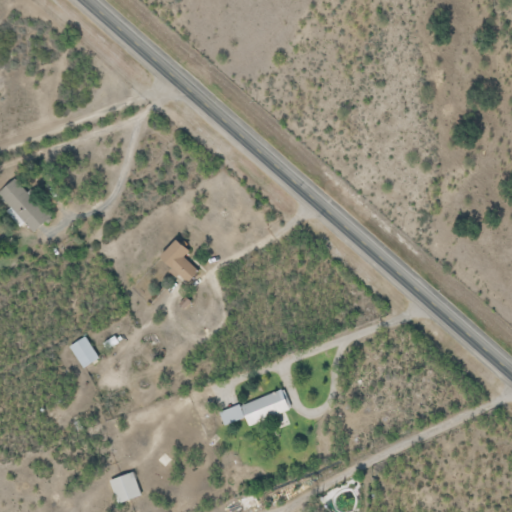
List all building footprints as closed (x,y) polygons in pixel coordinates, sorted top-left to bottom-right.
[(47,218),(15,179),(0,190),(0,196),(30,233),(47,218)] [(196,272),(181,257),(186,253),(173,240),(155,258),(183,285),(196,272)] [(96,360),(84,338),(68,346),(80,369),(96,360)] [(217,413),(222,426),(243,418),(246,426),(287,412),(280,390),(217,413)] [(139,496),(130,473),(106,482),(116,506),(139,496)]
